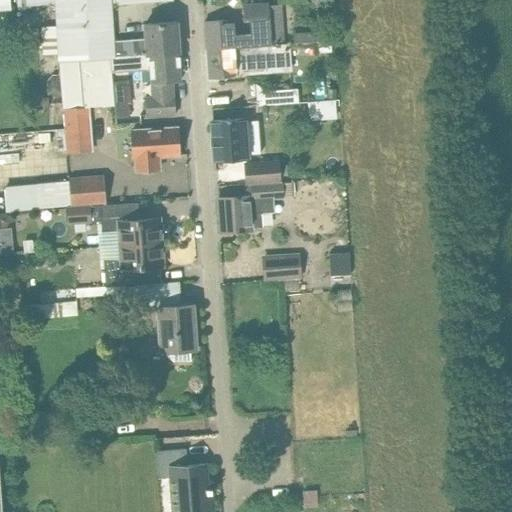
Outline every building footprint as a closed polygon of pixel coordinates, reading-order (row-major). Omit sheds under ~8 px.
[(10,0),(0,0),(0,11),(11,10),(10,0)] [(111,5),(110,0),(55,0),(57,26),(41,27),(43,54),(58,53),(58,60),(110,57),(114,56),(113,42),(111,5)] [(207,50),(235,47),(271,44),(268,3),(243,5),(244,19),(250,19),(251,34),(234,35),(233,19),(204,22),(207,50)] [(146,39),(113,42),(114,56),(179,52),(177,21),(145,24),(146,39)] [(315,32),(294,33),(295,44),(316,43),(315,32)] [(332,42),(318,43),(318,53),(332,52),(332,42)] [(237,75),(235,47),(207,50),(209,77),(237,75)] [(181,80),(179,52),(114,56),(115,72),(150,68),(152,81),(152,97),(144,97),(146,117),(175,115),(173,81),(181,80)] [(113,85),(110,57),(58,60),(60,75),(61,93),(65,156),(92,154),(88,109),(114,107),(114,106),(113,85)] [(54,76),(48,82),(49,94),(61,93),(60,75),(54,76)] [(113,85),(114,106),(132,105),(130,83),(113,85)] [(257,88),(257,105),(299,103),(299,87),(257,88)] [(34,97),(34,109),(48,109),(48,98),(34,97)] [(335,101),(325,102),(326,118),(336,117),(335,101)] [(212,120),(215,160),(247,158),(247,154),(244,121),(244,118),(230,119),(230,118),(227,118),(227,119),(212,120)] [(257,120),(244,121),(247,154),(260,153),(257,120)] [(134,170),(140,170),(160,169),(159,156),(179,155),(177,127),(131,130),(134,170)] [(281,182),(279,160),(246,163),(247,184),(281,182)] [(104,173),(68,176),(70,203),(106,201),(104,173)] [(253,199),(282,197),(281,183),(252,185),(253,199)] [(249,196),(238,197),(218,198),(220,231),(240,230),(251,228),(262,227),(261,211),(250,212),(249,196)] [(120,245),(161,242),(160,218),(130,220),(129,203),(109,204),(99,206),(101,232),(119,230),(120,245)] [(65,215),(67,225),(90,221),(89,211),(65,215)] [(161,242),(120,245),(121,259),(103,260),(105,286),(134,283),(133,268),(163,266),(161,242)] [(331,257),(332,278),(351,277),(349,255),(331,257)] [(262,260),(264,281),(301,278),(299,257),(262,260)] [(0,267),(0,289),(0,295),(12,294),(10,267),(0,267)] [(160,350),(176,350),(196,348),(193,304),(181,305),(179,281),(134,284),(136,310),(157,308),(160,350)] [(76,289),(77,298),(125,294),(124,285),(76,289)] [(173,511),(213,511),(212,488),(207,488),(206,463),(187,465),(186,449),(156,451),(158,478),(171,477),(173,511)]
